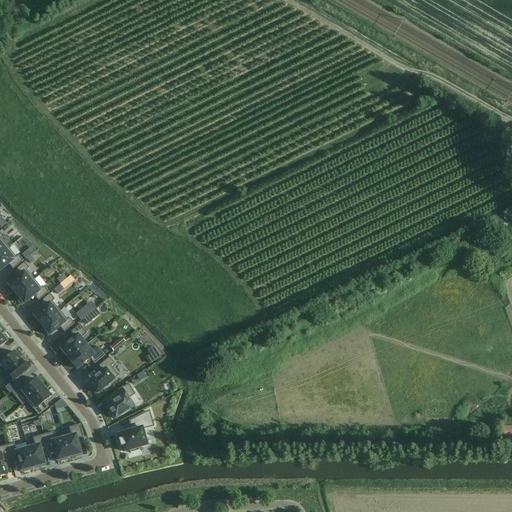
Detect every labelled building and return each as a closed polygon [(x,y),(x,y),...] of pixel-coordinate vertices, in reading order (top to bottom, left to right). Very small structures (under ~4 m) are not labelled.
[(0,232),(0,254),(8,248),(1,239),(3,237),(0,232)] [(8,248),(0,255),(0,271),(8,264),(13,269),(23,261),(18,255),(16,257),(8,248)] [(27,251),(22,255),(26,260),(27,259),(30,256),(31,256),(27,251)] [(14,271),(18,276),(6,286),(11,291),(12,290),(16,294),(34,279),(26,270),(29,268),(24,263),(14,271)] [(34,279),(16,294),(20,299),(18,300),(22,305),(34,295),(38,301),(48,292),(44,287),(41,289),(34,279)] [(60,284),(54,289),(57,293),(63,288),(60,284)] [(38,321),(42,325),(60,311),(52,302),(54,300),(50,294),(40,302),(44,307),(32,317),(36,322),(38,321)] [(67,320),(60,311),(42,325),(45,330),(44,331),(48,336),(60,327),(64,332),(74,324),(69,318),(67,320)] [(90,313),(83,319),(87,323),(94,318),(90,313)] [(87,333),(80,325),(69,333),(73,338),(67,343),(67,344),(61,349),(64,352),(62,354),(67,360),(86,345),(81,338),(87,333)] [(121,337),(110,347),(113,351),(125,342),(121,337)] [(69,359),(77,369),(90,359),(94,364),(105,356),(98,347),(92,352),(86,345),(69,359)] [(0,357),(0,377),(5,374),(21,360),(14,352),(3,361),(0,357)] [(157,352),(151,356),(156,362),(162,358),(157,352)] [(101,372),(88,383),(93,388),(91,389),(96,395),(118,376),(111,366),(114,364),(109,357),(97,367),(101,372)] [(21,360),(5,374),(11,382),(5,387),(9,393),(11,392),(21,384),(17,379),(29,369),(21,360)] [(143,372),(137,375),(140,380),(146,377),(143,372)] [(21,384),(11,392),(15,397),(20,393),(27,401),(44,388),(37,379),(25,388),(21,384)] [(112,403),(107,406),(111,412),(110,413),(113,419),(133,406),(128,399),(135,394),(128,384),(109,397),(112,403)] [(44,388),(27,401),(38,415),(48,407),(44,402),(51,396),(44,388)] [(133,430),(119,434),(120,440),(121,446),(122,445),(124,451),(129,450),(130,453),(139,450),(138,447),(147,445),(142,428),(152,425),(148,411),(130,421),(133,430)] [(3,432),(18,430),(17,420),(2,422),(3,432)] [(75,455),(75,457),(82,456),(77,439),(83,437),(80,425),(69,428),(70,433),(63,435),(69,457),(75,455)] [(502,439),(511,439),(511,426),(503,426),(502,439)] [(47,448),(53,446),(58,462),(64,461),(63,459),(69,457),(63,435),(55,437),(54,432),(43,435),(47,448)] [(39,468),(45,466),(41,449),(47,448),(43,435),(33,438),(34,443),(26,445),(27,448),(33,467),(38,466),(39,468)] [(21,473),(28,471),(27,469),(33,467),(27,448),(16,451),(14,443),(7,445),(11,458),(17,456),(21,473)] [(0,479),(1,479),(1,476),(7,475),(4,467),(5,467),(3,461),(3,460),(11,458),(7,445),(0,447),(0,479)]
